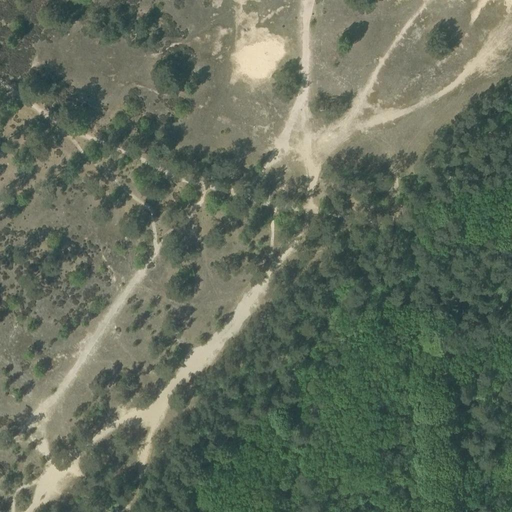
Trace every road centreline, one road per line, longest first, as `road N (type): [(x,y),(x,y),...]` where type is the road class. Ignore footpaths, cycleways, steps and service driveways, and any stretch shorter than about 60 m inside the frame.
road 1 (track): [(308,210),(202,358),(86,447),(25,511)]
road 2 (track): [(0,88),(196,184),(308,210)]
road 3 (track): [(511,35),(436,103),(345,126),(322,143),(308,210)]
road 4 (track): [(345,126),(431,0)]
